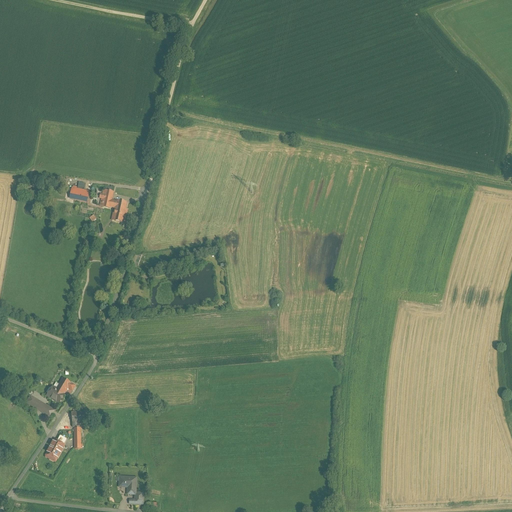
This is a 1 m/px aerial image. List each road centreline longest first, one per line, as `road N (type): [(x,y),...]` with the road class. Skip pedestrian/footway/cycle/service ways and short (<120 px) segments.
road 1 (track): [(0,318),(98,357),(190,25),(54,0)]
road 2 (track): [(511,181),(167,111)]
road 3 (unclassified): [(9,497),(98,357)]
